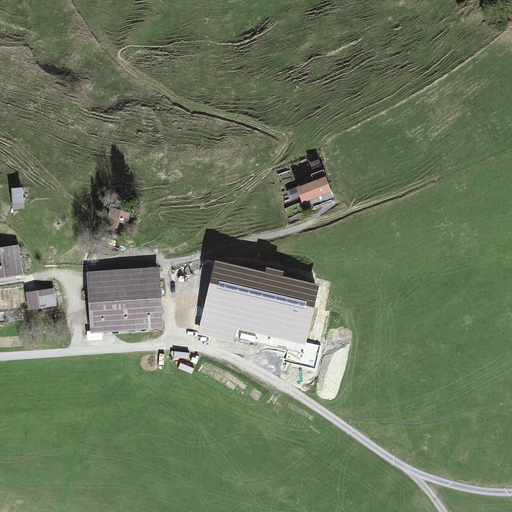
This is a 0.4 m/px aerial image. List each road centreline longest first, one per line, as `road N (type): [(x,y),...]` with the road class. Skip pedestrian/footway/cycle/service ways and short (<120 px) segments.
road 1 (unclassified): [(511,491),(418,475),(239,362),(181,347),(0,357)]
road 2 (track): [(173,347),(167,263),(309,224),(323,210)]
